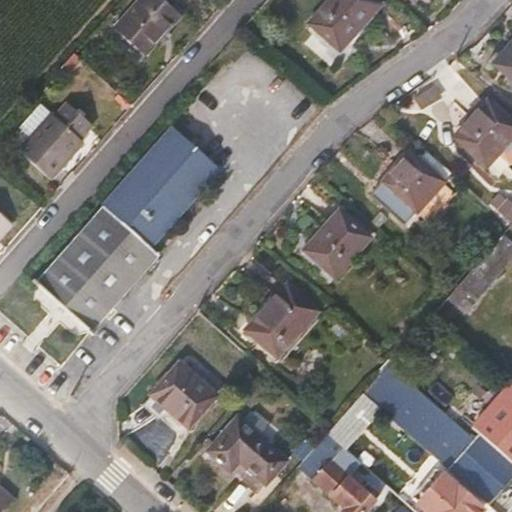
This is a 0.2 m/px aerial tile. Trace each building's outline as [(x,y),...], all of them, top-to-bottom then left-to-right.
[(182,17),(162,0),(140,0),(115,28),(146,56),(182,17)] [(372,0),(329,0),(309,24),(339,51),(380,6),(372,0)] [(511,43),(494,64),(511,80),(511,43)] [(203,93),(187,111),(235,154),(251,136),(203,93)] [(511,125),(486,103),(454,138),(486,168),(511,139),(511,125)] [(187,111),(35,282),(92,333),(158,259),(149,249),(235,154),(187,111)] [(52,114),(20,150),(51,178),(84,143),(52,114)] [(443,183),(407,151),(380,181),(416,213),(443,183)] [(0,238),(13,224),(0,211),(0,238)] [(370,238),(340,211),(306,250),(335,276),(370,238)] [(511,244),(511,225),(510,228),(503,236),(511,244)] [(448,298),(465,314),(511,261),(511,244),(503,236),(450,295),(448,298)] [(319,311),(289,284),(248,330),(278,357),(319,311)] [(354,347),(363,337),(341,318),(332,328),(354,347)] [(511,461),(474,428),(394,359),(391,362),(363,394),(380,409),(489,506),(511,480),(511,461)] [(216,394),(182,362),(152,395),(187,427),(216,394)] [(511,384),(474,428),(511,461),(511,384)] [(331,430),(328,434),(338,442),(366,412),(372,418),(380,409),(363,394),(331,430)] [(258,494),(267,503),(295,472),(297,469),(238,416),(209,450),(232,471),(240,462),(266,485),(258,494)] [(297,469),(295,472),(306,482),(311,476),(340,444),(338,442),(328,434),(297,469)] [(360,462),(340,444),(311,476),(347,508),(342,511),(366,511),(377,501),(348,476),(360,462)] [(0,508),(10,498),(0,488),(0,508)] [(482,511),(484,510),(468,496),(453,511),(439,500),(429,511),(430,511),(482,511)]
